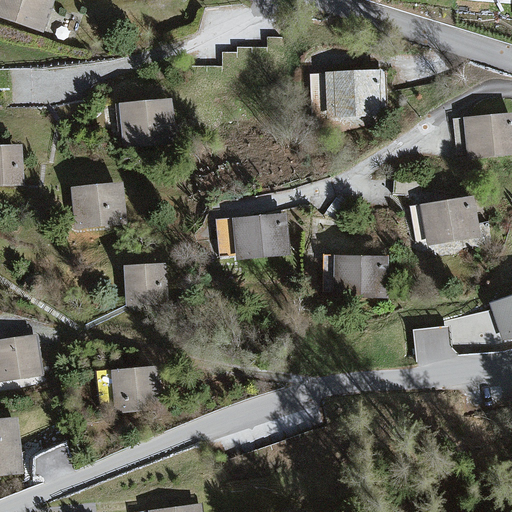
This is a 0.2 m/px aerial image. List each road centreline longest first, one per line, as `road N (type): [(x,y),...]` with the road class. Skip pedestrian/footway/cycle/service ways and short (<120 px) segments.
road 1 (residential): [(0,509),(273,401),(511,356)]
road 2 (residential): [(511,59),(318,0)]
